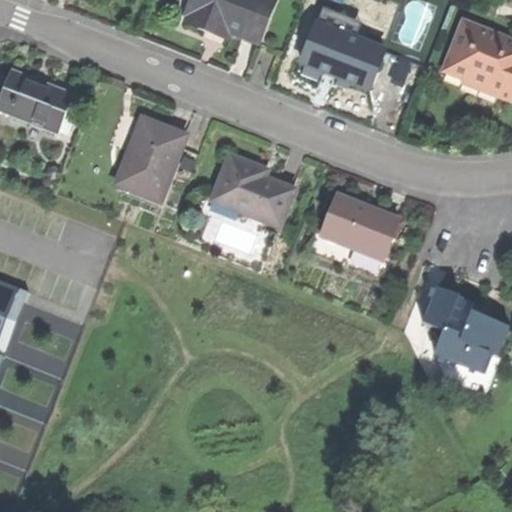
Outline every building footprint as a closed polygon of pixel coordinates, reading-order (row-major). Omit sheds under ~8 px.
[(275,0),(191,0),(187,13),(191,15),(188,22),(204,29),(226,37),(229,31),(259,43),(275,0)] [(511,39),(465,21),(446,70),(466,77),(468,72),(503,85),(500,93),(511,97),(511,39)] [(318,23),(303,62),(337,75),(371,88),(387,50),(318,23)] [(0,108),(58,131),(73,91),(42,80),(9,67),(0,92),(0,108)] [(499,96),(500,93),(503,85),(468,72),(466,77),(464,82),(499,96)] [(160,198),(185,132),(163,124),(145,117),(133,149),(127,147),(115,181),(160,198)] [(280,224),(294,185),(257,172),(260,164),(250,160),(227,152),(213,192),(241,202),(238,209),(280,224)] [(361,203),(335,193),(320,233),(382,257),(397,218),(361,203)] [(458,295),(436,287),(424,322),(445,329),(436,354),(486,372),(495,349),(501,351),(510,326),(489,319),(474,313),(478,302),(458,295)] [(0,327),(13,296),(0,290),(0,327)] [(493,308),(478,302),(474,313),(489,319),(493,308)] [(471,385),(486,372),(436,354),(444,376),(471,385)]
